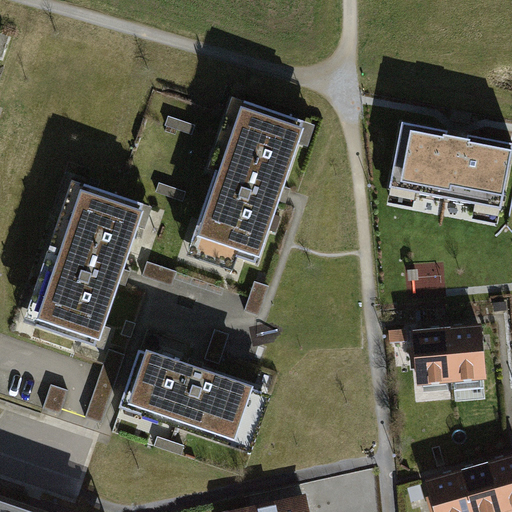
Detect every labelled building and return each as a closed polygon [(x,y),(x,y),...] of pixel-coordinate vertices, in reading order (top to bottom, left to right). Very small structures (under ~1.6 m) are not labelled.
[(0,85),(16,37),(0,31),(0,85)] [(325,129),(246,103),(196,256),(275,282),(325,129)] [(510,139),(401,120),(390,185),(499,204),(510,139)] [(165,206),(79,177),(24,342),(110,371),(165,206)] [(494,328),(458,332),(463,387),(499,384),(494,328)] [(458,332),(419,335),(424,391),(463,387),(458,332)] [(286,395),(155,352),(131,424),(262,467),(286,395)] [(511,511),(511,463),(498,467),(510,511),(511,511)] [(510,511),(498,467),(466,476),(476,511),(510,511)] [(476,511),(466,476),(429,486),(436,511),(476,511)] [(316,511),(314,498),(247,511),(316,511)] [(0,511),(31,511),(0,502),(0,511)]
